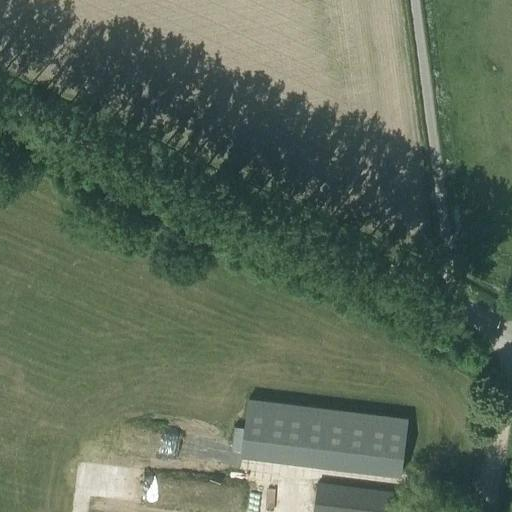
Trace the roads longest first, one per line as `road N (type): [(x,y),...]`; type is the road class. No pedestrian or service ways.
road 1 (unclassified): [(511,336),(0,99)]
road 2 (track): [(489,511),(511,380)]
